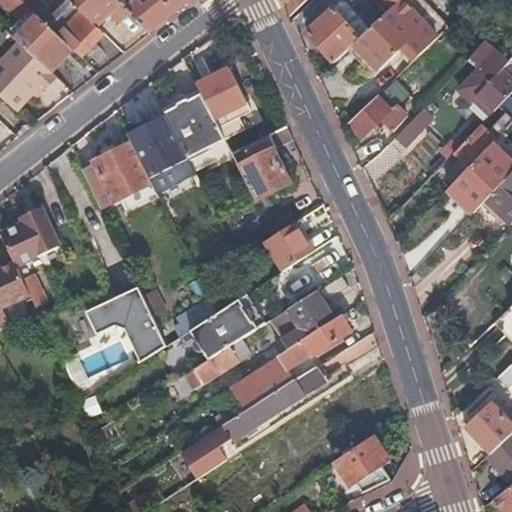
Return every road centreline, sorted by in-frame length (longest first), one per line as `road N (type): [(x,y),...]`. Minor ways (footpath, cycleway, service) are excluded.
road 1 (residential): [(254,0),(375,255),(451,492)]
road 2 (residential): [(0,182),(231,0)]
